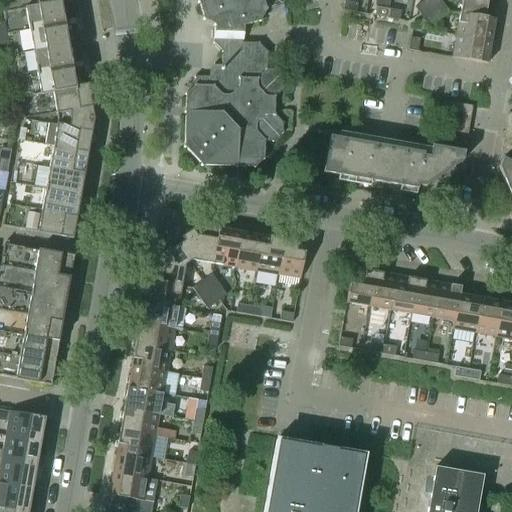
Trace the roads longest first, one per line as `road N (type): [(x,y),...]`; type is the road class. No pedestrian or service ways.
road 1 (tertiary): [(85,404),(126,181)]
road 2 (residential): [(329,220),(126,181)]
road 3 (tertiary): [(126,181),(126,0)]
road 4 (residential): [(299,391),(329,220)]
road 5 (residential): [(463,244),(493,108),(491,76)]
road 6 (residential): [(463,244),(329,220)]
road 7 (residential): [(401,63),(332,52),(333,0)]
